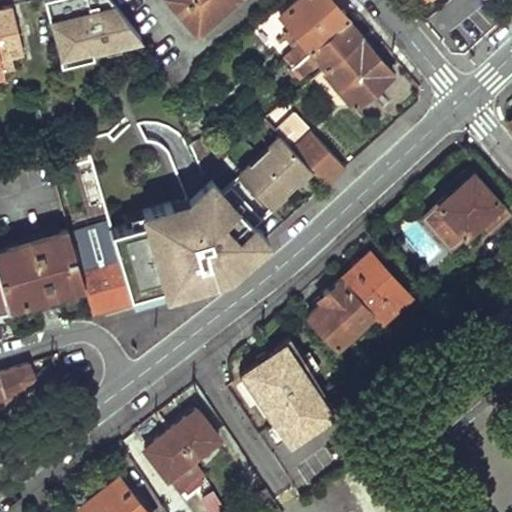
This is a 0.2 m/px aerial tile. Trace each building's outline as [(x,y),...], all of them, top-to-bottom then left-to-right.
[(44,0),(59,57),(141,36),(111,0),(44,0)] [(172,0),(192,23),(219,0),(172,0)] [(289,63),(344,17),(346,15),(333,0),(288,0),(276,11),(299,39),(281,55),(289,63)] [(479,8),(488,0),(449,0),(431,17),(461,50),(492,23),(479,8)] [(0,55),(4,73),(16,70),(13,56),(25,52),(14,5),(0,8),(0,55)] [(359,34),(344,17),(289,63),(287,65),(296,76),(316,58),(322,65),(359,34)] [(322,65),(352,102),(391,71),(359,34),(322,65)] [(309,128),(293,112),(275,129),(280,133),(291,145),(309,128)] [(327,183),(345,166),(309,128),(291,145),(311,167),(327,183)] [(257,247),(268,238),(250,219),(267,202),(271,206),(311,167),(291,145),(280,133),(222,189),(211,179),(201,189),(190,199),(172,205),(196,283),(229,274),(257,247)] [(473,169),(423,214),(449,243),(470,224),(478,234),(487,227),(488,228),(509,209),(473,169)] [(169,291),(196,283),(172,205),(144,213),(169,291)] [(130,302),(108,224),(104,211),(92,214),(101,260),(96,262),(109,308),(130,302)] [(169,291),(144,213),(108,224),(130,302),(169,291)] [(5,306),(80,279),(67,233),(65,225),(0,246),(0,288),(4,304),(5,306)] [(109,308),(96,262),(89,264),(79,228),(67,233),(80,279),(90,314),(109,308)] [(372,314),(378,321),(407,293),(408,293),(368,247),(337,275),(372,314)] [(372,314),(337,275),(321,289),(326,294),(307,311),(337,345),(372,314)] [(256,358),(237,374),(270,422),(271,422),(282,438),(331,405),(321,388),(322,387),(287,332),(266,350),(270,357),(260,364),(256,358)] [(4,402),(33,376),(28,361),(0,369),(0,387),(2,393),(4,402)] [(411,442),(470,389),(446,361),(386,414),(411,442)] [(167,427),(190,457),(216,437),(193,407),(167,427)] [(190,457),(167,427),(141,446),(176,491),(200,472),(190,457)] [(382,482),(417,511),(444,511),(448,509),(386,456),(372,465),(382,482)] [(396,511),(365,457),(341,470),(362,511),(396,511)] [(147,511),(116,473),(76,506),(81,511),(147,511)] [(264,511),(280,511),(281,511),(264,487),(253,495),(264,511)]
